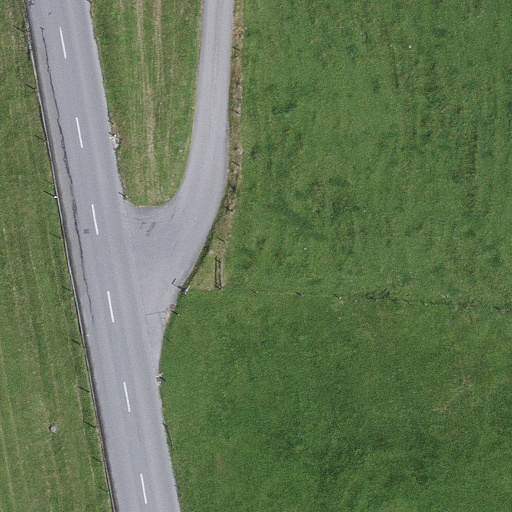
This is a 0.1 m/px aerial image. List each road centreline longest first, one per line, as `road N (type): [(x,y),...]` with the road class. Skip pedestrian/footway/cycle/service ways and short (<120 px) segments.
road 1 (tertiary): [(146,511),(54,0)]
road 2 (track): [(104,275),(152,265),(207,195),(217,0)]
